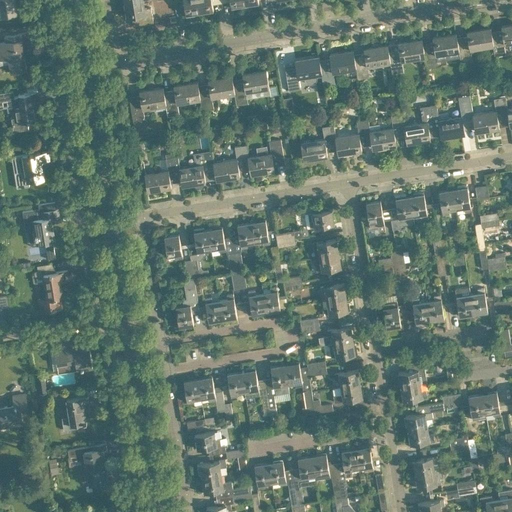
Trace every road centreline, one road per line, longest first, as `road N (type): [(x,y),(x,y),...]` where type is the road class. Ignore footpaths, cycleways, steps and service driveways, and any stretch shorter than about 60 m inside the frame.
road 1 (residential): [(92,318),(42,0)]
road 2 (residential): [(163,371),(286,350),(296,337),(284,320),(157,340)]
road 3 (residential): [(116,59),(329,24)]
road 4 (residential): [(140,216),(348,183)]
road 5 (residential): [(135,511),(102,325),(92,318)]
road 6 (residential): [(157,511),(123,316)]
road 7 (residential): [(373,349),(348,183)]
road 8 (residential): [(348,183),(511,156)]
road 9 (residential): [(108,221),(84,64)]
road 10 (residential): [(329,24),(477,0)]
road 11 (residential): [(187,511),(163,371)]
road 12 (residential): [(261,451),(386,429)]
